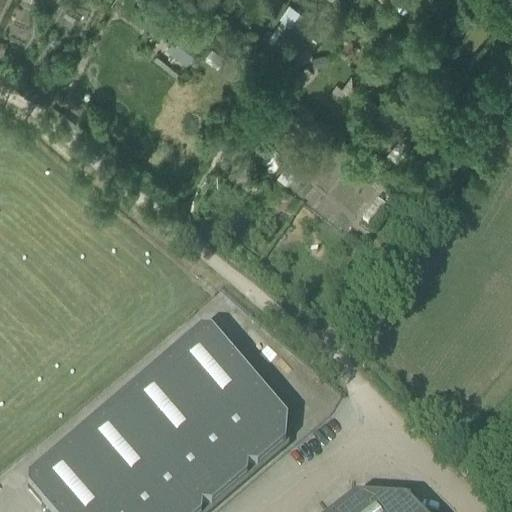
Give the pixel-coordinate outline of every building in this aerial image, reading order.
[(165,46),(183,59),(196,41),(178,28),(165,46)] [(212,51),(207,58),(215,64),(220,57),(212,51)] [(336,85),(329,95),(340,103),(347,93),(341,88),(336,85)] [(369,98),(358,114),(368,121),(379,105),(369,98)] [(200,332),(159,367),(27,480),(26,490),(44,511),(200,511),(201,509),(211,510),(246,480),(247,470),(257,471),(284,447),(286,422),(210,333),(200,332)] [(415,511),(406,502),(354,499),(337,511),(415,511)]
